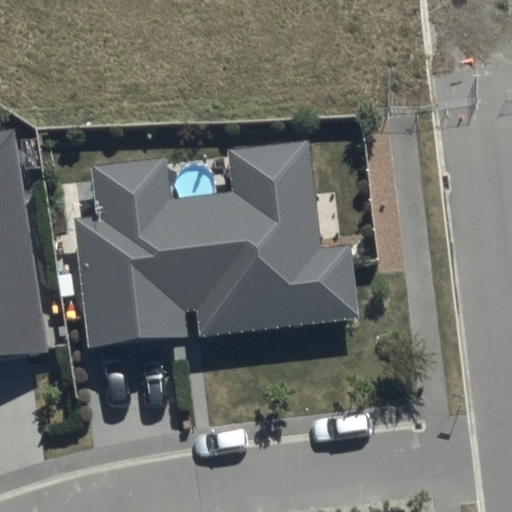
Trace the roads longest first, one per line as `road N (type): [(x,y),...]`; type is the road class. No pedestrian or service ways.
road 1 (residential): [(511,444),(114,497),(70,511)]
road 2 (residential): [(472,0),(511,324)]
